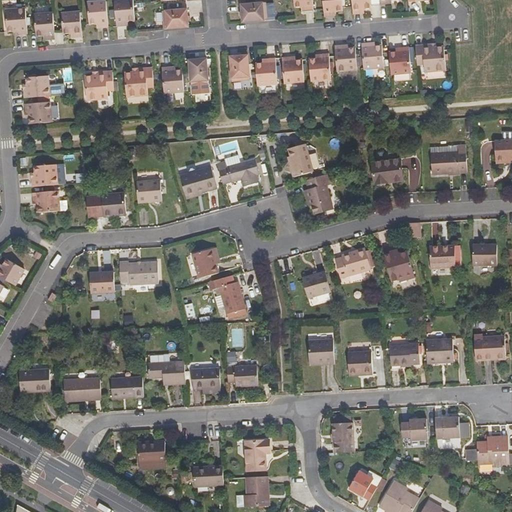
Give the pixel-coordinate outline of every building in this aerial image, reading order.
[(102,13),(101,0),(82,0),(83,20),(92,20),(97,20),(97,24),(103,24),(102,13)] [(129,18),(127,0),(110,0),(111,24),(120,23),(119,19),(124,18),(129,18)] [(336,7),(335,0),(317,0),(318,13),(327,13),(327,8),(331,7),(336,7)] [(365,5),(364,0),(346,0),(348,11),(355,11),(355,6),(360,6),(365,5)] [(262,18),(260,1),(235,3),(236,20),(262,18)] [(22,31),(21,17),(20,5),(0,6),(0,10),(1,28),(8,28),(13,27),(13,32),(22,31)] [(183,24),(181,6),(156,8),(158,26),(183,24)] [(49,28),(48,9),(29,10),(30,33),(37,33),(41,33),(41,36),(50,36),(49,28)] [(76,34),(75,10),(56,11),(57,31),(64,31),(70,30),(70,34),(76,34)] [(377,66),(375,44),(369,44),(363,45),(363,41),(356,42),(358,67),(377,66)] [(350,68),(349,46),(337,47),(337,43),(330,44),(332,69),(350,68)] [(439,69),(438,46),(430,47),(424,47),(424,43),(410,44),(412,63),(417,63),(418,70),(439,69)] [(405,70),(403,44),(395,44),(396,49),(390,49),(383,50),(384,62),(385,72),(405,70)] [(325,78),(323,52),(316,52),(316,56),(311,56),(310,56),(303,57),(304,64),(305,79),(308,78),(323,78),(325,78)] [(244,77),(243,53),(224,54),(226,79),(244,77)] [(298,79),(297,57),(290,58),(289,58),(285,58),(285,55),(276,55),(278,80),(298,79)] [(272,81),(270,56),(262,56),(262,60),(256,61),(250,61),(251,82),(272,81)] [(201,81),(200,57),(183,58),(185,82),(201,81)] [(179,89),(177,68),(169,69),(163,69),(163,65),(156,66),(158,90),(179,89)] [(148,85),(147,67),(132,67),(133,71),(127,71),(120,72),(121,95),(143,94),(142,85),(148,85)] [(109,88),(107,69),(93,70),(93,73),(87,74),(79,74),(81,99),(104,97),(103,88),(109,88)] [(44,93),(42,73),(21,75),(22,81),(22,86),(18,86),(19,95),(44,93)] [(323,78),(308,78),(309,86),(323,85),(323,78)] [(45,118),(44,99),(20,101),(20,109),(25,109),(25,114),(24,119),(45,118)] [(511,135),(500,136),(501,161),(509,160),(509,156),(511,156),(511,135)] [(322,163),(316,136),(300,140),(302,147),(304,155),(301,156),(303,167),(322,163)] [(472,159),(472,138),(435,139),(437,161),(472,159)] [(409,167),(407,148),(378,152),(381,171),(409,167)] [(260,167),(264,166),(260,154),(229,161),(228,155),(220,157),(225,176),(244,171),(246,179),(262,175),(260,167)] [(52,179),(51,159),(29,161),(29,168),(30,172),(26,173),(26,181),(52,179)] [(214,181),(209,161),(180,169),(185,189),(201,184),(214,181)] [(342,175),(339,166),(317,172),(319,180),(314,181),(316,190),(319,189),(321,198),(323,206),(344,201),(338,176),(342,175)] [(159,196),(157,174),(132,175),(133,198),(159,196)] [(53,185),(28,186),(28,194),(32,194),(32,199),(32,206),(58,204),(61,202),(60,194),(53,195),(53,185)] [(114,207),(113,191),(78,193),(79,212),(93,211),(95,212),(105,211),(108,207),(114,207)] [(420,230),(418,218),(407,218),(411,231),(420,230)] [(500,262),(499,240),(475,241),(476,262),(500,262)] [(456,265),(456,245),(444,245),(444,241),(431,242),(432,266),(456,265)] [(365,246),(370,263),(375,262),(370,242),(365,244),(365,246)] [(215,245),(214,244),(196,248),(201,271),(220,266),(218,259),(215,245)] [(223,258),(220,244),(215,245),(218,259),(223,258)] [(370,263),(365,246),(353,249),(353,246),(343,248),(343,251),(335,253),(340,271),(370,263)] [(413,274),(405,246),(398,248),(392,250),(391,246),(382,248),(390,280),(413,274)] [(128,254),(118,254),(119,276),(129,275),(129,278),(157,278),(157,255),(128,256),(128,254)] [(0,274),(11,281),(19,264),(1,255),(0,255),(0,274)] [(328,280),(323,260),(300,266),(306,285),(328,280)] [(112,266),(89,267),(90,286),(112,285),(112,266)] [(246,301),(239,273),(235,274),(234,269),(210,275),(212,282),(215,281),(219,280),(221,286),(226,306),(246,301)] [(195,307),(192,296),(185,297),(188,309),(195,307)] [(227,311),(247,307),(246,301),(226,306),(227,311)] [(131,319),(130,307),(120,308),(121,319),(131,319)] [(179,327),(179,317),(170,317),(171,328),(179,327)] [(332,361),(331,335),(306,335),(306,356),(322,356),(322,361),(332,361)] [(502,354),(502,336),(479,336),(470,336),(470,358),(490,358),(490,354),(502,354)] [(450,356),(450,337),(423,337),(424,360),(435,360),(435,356),(450,356)] [(415,361),(415,340),(408,340),(405,342),(388,342),(388,361),(415,361)] [(181,379),(180,356),(169,356),(161,356),(161,349),(152,349),(152,347),(147,347),(147,357),(145,357),(145,373),(160,373),(165,373),(165,378),(181,379)] [(161,356),(169,356),(169,347),(152,347),(152,349),(161,349),(161,356)] [(232,356),(231,347),(223,348),(223,357),(232,356)] [(368,371),(367,347),(343,347),(343,367),(358,367),(358,371),(368,371)] [(46,385),(46,362),(16,362),(16,386),(46,385)] [(257,381),(256,362),(224,363),(224,378),(235,378),(235,382),(257,381)] [(217,384),(216,364),(189,364),(189,384),(199,384),(217,384)] [(96,393),(96,372),(61,373),(62,394),(96,393)] [(138,392),(137,372),(108,372),(109,392),(138,392)] [(326,411),(326,419),(346,419),(346,411),(326,411)] [(421,435),(420,415),(403,416),(403,420),(395,420),(396,442),(405,442),(404,436),(421,435)] [(454,415),(431,415),(431,436),(450,435),(459,434),(459,426),(454,426),(454,415)] [(348,447),(347,419),(346,419),(326,419),(326,447),(348,447)] [(158,456),(158,435),(144,435),(144,438),(131,438),(131,456),(158,456)] [(261,466),(260,449),(266,449),(265,437),(243,437),(244,466),(261,466)] [(481,445),(470,445),(471,448),(471,460),(471,465),(487,465),(487,470),(502,469),(502,439),(486,439),(486,445),(481,445)] [(173,477),(171,445),(167,445),(168,458),(162,459),(163,465),(169,465),(169,469),(166,470),(167,478),(173,477)] [(471,460),(471,448),(459,449),(460,460),(471,460)] [(398,457),(389,454),(382,466),(391,471),(398,457)] [(217,481),(217,461),(189,462),(189,481),(217,481)] [(371,484),(375,476),(363,470),(361,474),(352,468),(342,485),(363,497),(371,484)] [(261,501),(261,490),(264,490),(264,471),(261,471),(241,472),(242,491),(238,491),(238,502),(261,501)] [(398,511),(403,511),(413,497),(397,489),(401,483),(388,476),(373,504),(385,511),(387,506),(393,509),(398,511)] [(456,490),(461,493),(466,484),(460,482),(456,490)] [(422,496),(412,511),(438,511),(434,509),(437,504),(422,496)] [(34,511),(17,503),(15,511),(34,511)]
